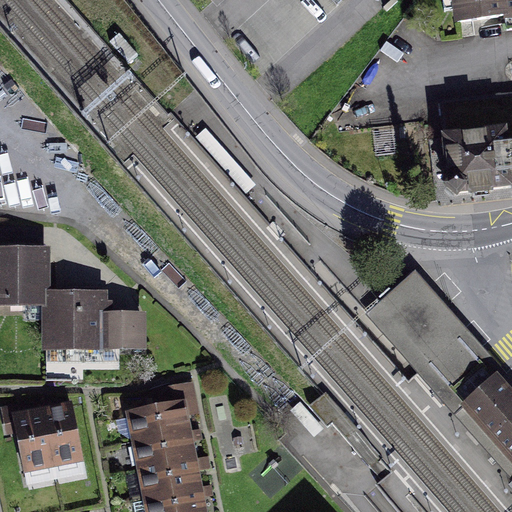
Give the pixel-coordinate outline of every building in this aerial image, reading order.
[(505,0),(442,0),(446,30),(500,23),(503,33),(511,31),(511,1),(506,2),(505,0)] [(119,33),(109,42),(129,64),(139,55),(119,33)] [(511,94),(439,102),(448,183),(443,190),(458,201),(461,197),(511,191),(511,94)] [(206,130),(195,139),(247,196),(257,187),(206,130)] [(0,299),(46,300),(46,293),(46,253),(0,253),(0,299)] [(470,350),(439,377),(377,308),(367,317),(418,374),(511,479),(511,384),(414,275),(408,280),(470,350)] [(377,308),(439,377),(470,350),(408,280),(377,308)] [(102,293),(46,293),(46,300),(46,343),(141,344),(141,317),(102,317),(102,293)] [(310,410),(328,430),(343,418),(324,397),(310,410)] [(186,406),(133,416),(138,443),(191,433),(186,406)] [(79,458),(69,408),(43,414),(53,463),(79,458)] [(53,463),(43,414),(16,419),(27,469),(53,463)] [(191,433),(138,443),(143,470),(196,460),(191,433)] [(196,460),(143,470),(148,498),(201,487),(196,460)] [(206,511),(201,487),(148,498),(151,511),(206,511)]
